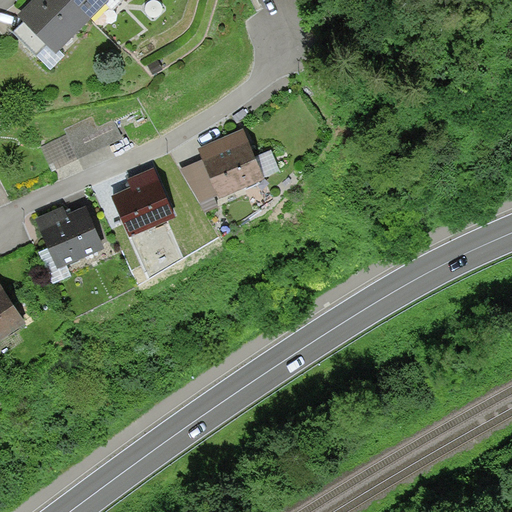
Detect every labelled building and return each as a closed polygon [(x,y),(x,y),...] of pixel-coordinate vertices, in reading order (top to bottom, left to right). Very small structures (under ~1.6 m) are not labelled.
[(38,0),(24,14),(28,18),(15,32),(38,55),(52,40),(57,46),(89,14),(85,10),(94,0),(38,0)] [(67,135),(44,146),(54,168),(122,135),(115,119),(98,126),(92,115),(64,128),(67,135)] [(256,157),(245,130),(219,144),(222,151),(204,159),(205,162),(180,173),(200,206),(280,171),(270,150),(256,157)] [(174,213),(153,165),(128,176),(133,188),(114,196),(130,232),(174,213)] [(102,245),(86,209),(67,217),(63,206),(38,216),(58,264),(102,245)] [(0,336),(25,319),(0,282),(0,336)]
